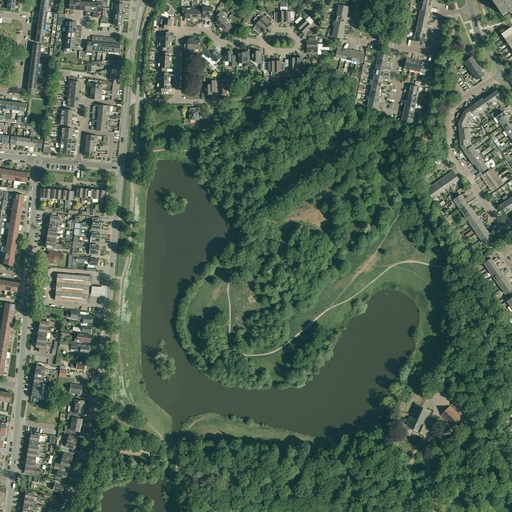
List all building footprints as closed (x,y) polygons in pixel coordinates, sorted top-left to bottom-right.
[(112,8),(114,8),(123,9),(123,4),(122,4),(123,0),(120,0),(117,0),(117,3),(115,3),(112,3),(112,8)] [(511,12),(511,3),(509,0),(493,0),(504,15),(510,11),(511,13),(511,12)] [(284,22),(284,7),(284,3),(281,3),(281,11),(277,11),(277,13),(274,13),(274,20),(278,20),(278,22),(284,22)] [(284,3),(284,7),(284,22),(291,22),(291,20),(294,20),(294,13),(293,11),(287,11),(287,3),(284,3)] [(210,18),(210,16),(213,16),(213,7),(207,7),(207,6),(203,6),(203,18),(210,18)] [(192,9),(192,7),(183,7),(183,16),(186,16),(186,19),(188,19),(188,20),(192,20),(192,9)] [(196,9),(192,9),(192,20),(192,21),(198,21),(198,18),(201,18),(201,10),(196,10),(196,9)] [(226,19),(227,19),(228,18),(221,12),(215,18),(217,20),(215,22),(217,23),(216,24),(219,27),(226,19)] [(258,15),(256,17),(267,28),(272,23),(270,22),(273,20),(267,15),(265,17),(264,16),(262,18),(258,15)] [(306,20),(304,18),(303,19),(300,16),(295,22),(297,24),(296,25),(301,30),(311,19),(309,17),(306,20)] [(256,26),(254,29),(259,34),(261,32),(262,32),(262,33),(265,30),(267,28),(256,17),(255,19),(254,20),(257,23),(255,25),(256,26)] [(171,24),(172,24),(173,20),(161,18),(159,27),(167,29),(168,25),(170,26),(171,24)] [(229,22),(227,19),(226,19),(219,27),(218,28),(222,32),(224,30),(226,33),(232,26),(228,23),(229,22)] [(314,22),(311,19),(301,30),(305,34),(306,33),(309,36),(314,30),(312,28),(313,27),(311,25),(314,22)] [(502,34),(504,38),(511,32),(511,29),(511,27),(502,34)] [(160,37),(160,41),(170,42),(172,42),(172,36),(169,36),(170,32),(161,32),(161,37),(160,37)] [(194,39),(195,38),(188,37),(188,40),(185,40),(185,49),(190,49),(190,50),(194,50),(194,39)] [(307,41),(307,47),(322,47),(322,44),(318,44),(318,41),(316,41),(316,37),(309,37),(309,41),(307,41)] [(198,40),(194,39),(194,50),(194,52),(203,52),(203,43),(200,43),(200,41),(198,41),(198,40)] [(160,41),(158,41),(158,50),(166,51),(166,47),(169,48),(169,45),(170,45),(170,42),(160,41)] [(69,50),(69,48),(74,49),(74,50),(77,50),(77,48),(74,48),(74,43),(66,43),(65,48),(64,48),(64,50),(64,51),(65,52),(67,52),(68,52),(69,50)] [(329,47),(322,47),(307,47),(307,54),(309,54),(309,57),(316,57),(316,54),(318,54),(318,55),(321,55),(321,50),(330,50),(329,47)] [(221,57),(214,50),(211,52),(208,49),(204,53),(209,58),(210,56),(216,62),(221,57)] [(229,61),(229,66),(236,66),(236,56),(232,56),(232,51),(225,51),(225,61),(229,61)] [(239,52),(239,58),(237,58),(237,61),(239,61),(239,63),(243,63),(243,66),(249,66),(249,51),(243,51),(243,52),(239,52)] [(260,63),(261,70),(264,70),(264,60),(261,60),(261,51),(255,51),(255,52),(252,52),(252,61),(255,61),(255,63),(260,63)] [(159,58),(159,61),(159,62),(169,62),(171,62),(171,56),(169,56),(169,53),(160,52),(160,58),(159,58)] [(472,57),(464,62),(467,66),(475,61),(472,57)] [(295,75),(295,73),(295,58),(288,58),(288,60),(285,60),(285,67),(289,67),(289,69),(291,68),(291,75),(295,75)] [(295,58),(295,73),(295,75),(298,75),(299,74),(299,73),(299,68),(304,68),(305,67),(305,59),(302,59),(302,58),(295,58)] [(387,61),(378,59),(377,64),(385,66),(386,66),(391,67),(391,65),(387,64),(387,61)] [(159,62),(159,61),(157,61),(157,71),(165,71),(165,68),(168,68),(168,66),(169,66),(169,62),(159,62)] [(271,76),(275,76),(275,61),(268,61),(268,63),(265,63),(265,70),(265,73),(266,73),(266,70),(268,70),(268,72),(271,72),(271,76)] [(281,61),(275,61),(275,76),(278,76),(278,72),(281,72),(281,70),(284,70),(284,62),(281,63),(281,61)] [(475,61),(467,66),(470,71),(478,66),(475,61)] [(478,66),(470,71),(474,75),(481,70),(478,66)] [(69,77),(69,76),(70,70),(58,69),(57,72),(57,74),(57,77),(64,78),(64,76),(69,77)] [(481,70),(474,75),(477,80),(484,75),(481,70)] [(158,78),(158,82),(169,82),(169,83),(170,83),(171,77),(168,76),(168,73),(159,73),(159,78),(158,78)] [(205,85),(205,94),(212,94),(212,91),(215,91),(215,81),(209,81),(209,85),(205,85)] [(220,87),(220,92),(220,94),(227,94),(227,86),(228,86),(228,85),(227,84),(227,83),(223,83),(223,81),(216,81),(216,87),(220,87)] [(168,86),(169,83),(169,82),(158,82),(156,82),(156,91),(165,91),(165,88),(167,88),(167,86),(168,86)] [(492,93),(497,100),(502,97),(497,90),(492,93)] [(492,104),(497,100),(492,93),(488,97),(492,104)] [(484,110),(488,107),(483,100),(484,99),(483,99),(482,97),(480,99),(481,100),(478,102),(484,110)] [(492,104),(488,97),(484,99),(483,100),(488,107),(492,104)] [(479,113),(484,110),(478,102),(474,105),(479,113)] [(472,118),(474,116),(469,108),(467,104),(465,105),(467,109),(464,111),(472,118)] [(469,108),(474,116),(479,113),(474,105),(469,108)] [(197,108),(195,108),(191,109),(191,111),(190,111),(190,120),(198,119),(202,119),(202,114),(198,114),(198,110),(197,110),(197,108)] [(458,113),(457,115),(470,121),(472,118),(464,111),(463,115),(458,113)] [(503,112),(494,118),(498,123),(500,121),(507,116),(503,112)] [(469,124),(470,121),(457,115),(456,117),(461,119),(459,123),(469,124)] [(500,121),(503,125),(509,121),(507,116),(500,121)] [(511,122),(510,120),(509,121),(503,125),(506,130),(511,125),(511,122)] [(472,146),(470,143),(461,146),(463,149),(459,152),(460,154),(464,151),(472,146)] [(472,146),(464,151),(468,156),(475,150),(474,148),(478,145),(476,143),(472,146)] [(478,154),(475,150),(468,156),(471,160),(478,154)] [(482,159),(478,154),(471,160),(474,165),(475,164),(482,159)] [(482,159),(475,164),(478,168),(485,164),(482,159)] [(478,168),(482,175),(489,170),(485,164),(478,168)] [(489,170),(482,175),(480,176),(481,178),(482,177),(483,180),(496,171),(493,167),(489,170)] [(453,171),(449,174),(454,182),(459,179),(453,171)] [(499,175),(496,171),(483,180),(484,182),(485,181),(486,184),(499,175)] [(449,185),(454,182),(449,174),(444,177),(449,185)] [(501,180),(499,175),(486,184),(487,186),(487,185),(489,188),(501,180)] [(440,180),(445,188),(449,185),(444,177),(440,180)] [(441,191),(445,188),(440,180),(435,183),(441,191)] [(504,184),(501,180),(489,188),(488,188),(489,190),(490,189),(492,192),(504,184)] [(436,194),(441,191),(435,183),(431,186),(436,194)] [(426,190),(432,197),(436,194),(431,186),(426,190)] [(44,197),(49,198),(50,189),(41,188),(40,200),(44,201),(44,197)] [(78,197),(79,197),(82,198),(83,188),(77,188),(77,189),(76,196),(76,197),(74,197),(74,199),(76,199),(78,200),(78,197)] [(106,191),(99,190),(98,199),(98,202),(101,202),(101,199),(106,200),(106,191)] [(453,207),(457,204),(464,199),(460,195),(454,199),(455,202),(452,205),(453,207)] [(502,198),(505,202),(510,210),(511,208),(511,202),(509,199),(507,195),(502,198)] [(467,204),(464,199),(457,204),(460,209),(467,204)] [(506,213),(510,210),(505,202),(500,205),(506,213)] [(460,209),(463,213),(470,208),(467,204),(460,209)] [(471,207),(470,208),(463,213),(466,218),(474,212),(471,207)] [(469,222),(477,217),(474,212),(466,218),(469,222)] [(480,221),(477,217),(469,222),(472,226),(480,221)] [(483,226),(480,221),(472,226),(475,230),(483,226)] [(486,230),(483,226),(475,230),(477,233),(473,236),(475,238),(478,235),(486,230)] [(478,235),(482,240),(489,234),(486,230),(478,235)] [(492,239),(489,234),(482,240),(485,244),(492,239)] [(52,255),(49,254),(44,254),(43,260),(47,261),(47,262),(53,263),(54,258),(64,260),(65,254),(53,252),(52,255)] [(90,258),(77,256),(73,256),(72,264),(76,264),(76,261),(90,262),(89,265),(94,265),(97,265),(98,259),(90,258)] [(487,267),(494,263),(498,260),(497,258),(493,261),(491,258),(484,263),(487,267)] [(497,267),(494,263),(487,267),(490,272),(497,267)] [(500,271),(497,267),(490,272),(493,276),(500,271)] [(496,280),(504,275),(501,271),(500,271),(493,276),(496,280)] [(87,294),(88,294),(89,286),(90,286),(91,276),(57,273),(55,300),(86,303),(87,294)] [(506,278),(504,275),(496,280),(500,285),(507,280),(509,279),(507,277),(506,278)] [(510,284),(507,280),(500,285),(503,290),(510,284)] [(511,286),(510,284),(503,290),(506,294),(511,289),(511,286)] [(95,288),(91,288),(91,296),(94,296),(101,297),(104,297),(105,289),(102,288),(95,288)] [(71,311),(70,317),(83,319),(83,322),(92,323),(92,317),(77,315),(78,311),(71,311)] [(73,331),(77,331),(91,333),(91,326),(87,326),(87,324),(83,323),(82,328),(78,327),(73,327),(73,331)] [(90,340),(91,340),(91,338),(90,338),(90,335),(79,333),(75,333),(74,336),(77,337),(77,339),(82,340),(82,341),(89,342),(89,341),(90,341),(90,340)] [(60,341),(59,342),(59,347),(70,348),(70,349),(78,350),(78,347),(80,347),(80,352),(88,353),(89,349),(90,350),(90,347),(89,347),(89,346),(85,346),(85,345),(80,344),(80,343),(60,341)] [(45,345),(46,343),(36,342),(36,347),(39,348),(38,352),(46,353),(47,345),(45,345)] [(60,368),(60,369),(65,369),(66,366),(60,365),(61,358),(57,357),(56,358),(55,365),(60,366),(60,368)] [(71,363),(71,365),(71,367),(84,369),(85,362),(77,361),(77,364),(71,363)] [(80,394),(82,385),(71,383),(69,392),(80,394)] [(78,400),(79,397),(70,396),(70,399),(71,399),(71,405),(74,406),(83,407),(84,401),(78,400)] [(458,398),(452,405),(459,412),(466,405),(458,398)] [(83,407),(74,406),(71,405),(70,412),(68,411),(68,414),(76,415),(78,416),(78,413),(82,413),(83,407)] [(406,425),(412,428),(423,433),(426,425),(425,424),(430,412),(415,405),(410,417),(406,425)] [(441,415),(453,426),(461,417),(450,406),(441,415)] [(75,418),(76,415),(68,414),(67,419),(72,420),(71,423),(80,425),(81,419),(75,418)] [(412,428),(406,425),(404,424),(404,422),(402,421),(398,430),(399,430),(399,431),(401,432),(402,431),(404,432),(405,433),(406,434),(407,434),(409,435),(412,428)] [(66,426),(65,431),(72,433),(73,430),(79,432),(80,425),(71,423),(70,427),(66,426)] [(71,435),(72,433),(65,431),(64,434),(68,435),(67,441),(76,443),(78,437),(71,435)] [(30,434),(29,439),(39,441),(40,433),(34,432),(34,434),(30,434)] [(68,447),(70,448),(74,449),(76,443),(67,441),(66,444),(62,443),(60,448),(67,450),(68,447)] [(66,453),(67,450),(60,448),(59,451),(60,451),(59,453),(63,455),(62,458),(71,461),(72,455),(66,453)] [(58,461),(57,463),(55,463),(54,466),(62,468),(62,465),(69,467),(71,461),(62,458),(61,462),(58,461)] [(61,469),(62,468),(54,466),(52,472),(56,473),(54,478),(57,479),(59,479),(60,477),(63,478),(65,479),(67,473),(63,472),(63,470),(61,469)] [(63,489),(62,489),(63,487),(59,485),(60,484),(52,481),(49,488),(61,493),(61,492),(62,492),(63,489)]
